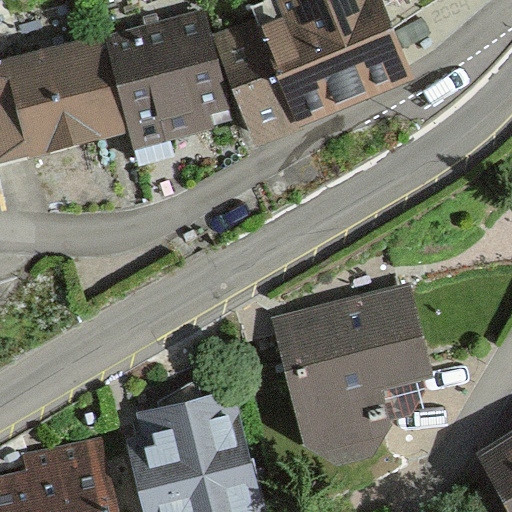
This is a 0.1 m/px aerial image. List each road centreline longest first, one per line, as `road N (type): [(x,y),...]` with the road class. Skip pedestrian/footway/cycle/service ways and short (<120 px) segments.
road 1 (tertiary): [(0,406),(408,169),(511,90)]
road 2 (residential): [(0,232),(86,235),(165,216),(400,84),(511,6)]
road 3 (residential): [(430,511),(511,361)]
